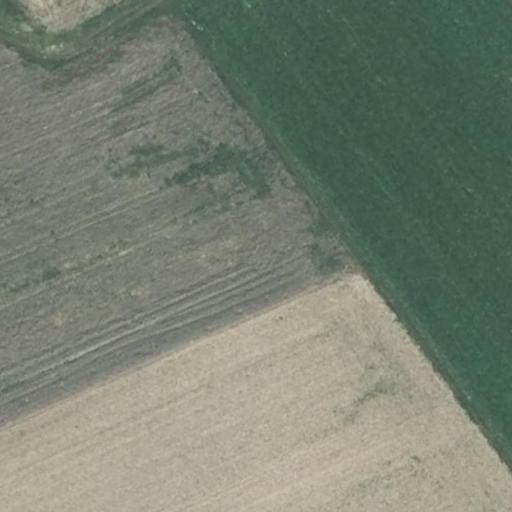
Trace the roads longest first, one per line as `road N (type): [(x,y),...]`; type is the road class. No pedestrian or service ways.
road 1 (track): [(178,0),(511,455)]
road 2 (track): [(0,17),(18,23),(43,59),(55,58),(164,0)]
